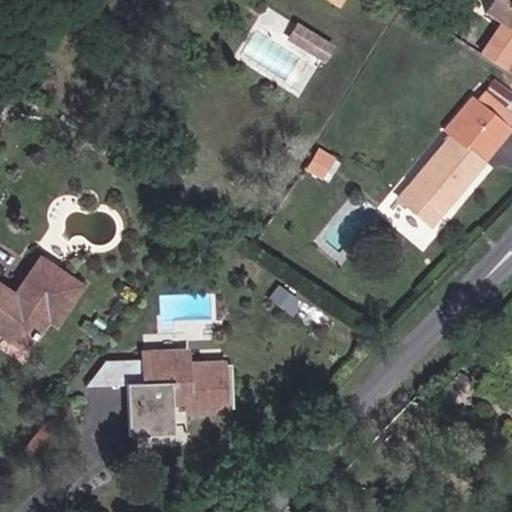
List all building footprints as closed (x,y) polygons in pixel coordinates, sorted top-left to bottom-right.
[(511,0),(501,0),(492,13),(511,26),(511,0)] [(295,40),(313,52),(322,37),(304,26),(295,40)] [(313,52),(326,60),(335,46),(322,37),(313,52)] [(505,129),(511,121),(511,99),(483,78),(466,101),(505,129)] [(455,196),(497,144),(463,118),(439,147),(432,144),(424,154),(429,159),(421,170),(455,196)] [(53,315),(59,317),(83,278),(46,254),(20,296),(0,283),(0,337),(29,355),(53,315)] [(190,417),(224,418),(226,370),(194,370),(194,357),(156,357),(154,401),(139,401),(138,437),(163,437),(165,406),(190,407),(190,417)]
